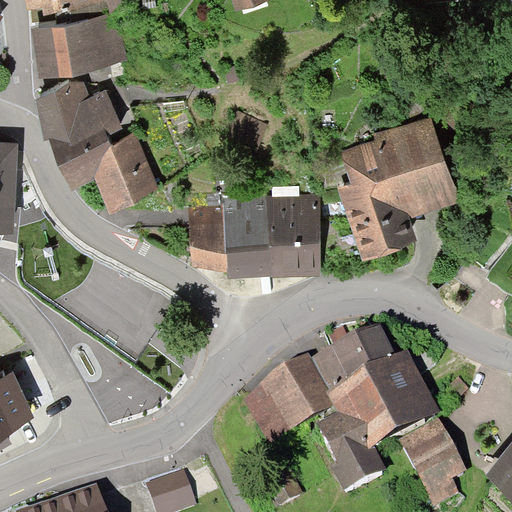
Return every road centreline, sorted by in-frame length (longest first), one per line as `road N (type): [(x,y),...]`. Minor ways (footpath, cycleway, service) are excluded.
road 1 (tertiary): [(19,126),(82,225),(163,265),(260,339)]
road 2 (tertiary): [(260,339),(327,296),(370,291),(394,294),(511,356)]
road 3 (tertiary): [(105,451),(172,430),(260,339)]
road 4 (residential): [(0,298),(36,328),(105,451)]
road 5 (unclassified): [(7,0),(24,97),(19,126)]
